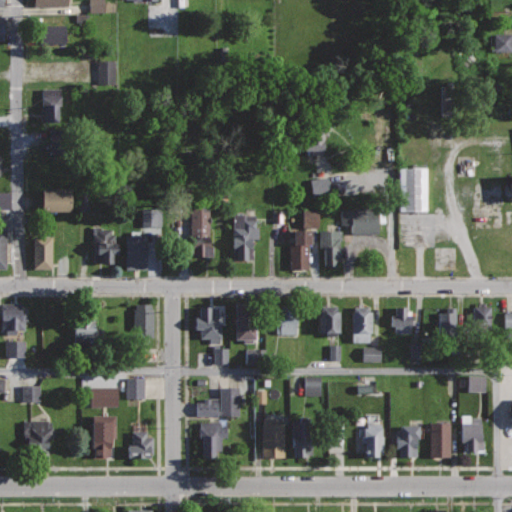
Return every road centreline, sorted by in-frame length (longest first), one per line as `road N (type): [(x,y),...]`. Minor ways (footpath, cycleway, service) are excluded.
road 1 (residential): [(511,486),(0,486)]
road 2 (residential): [(511,287),(0,287)]
road 3 (residential): [(17,0),(21,287)]
road 4 (residential): [(174,287),(175,511)]
